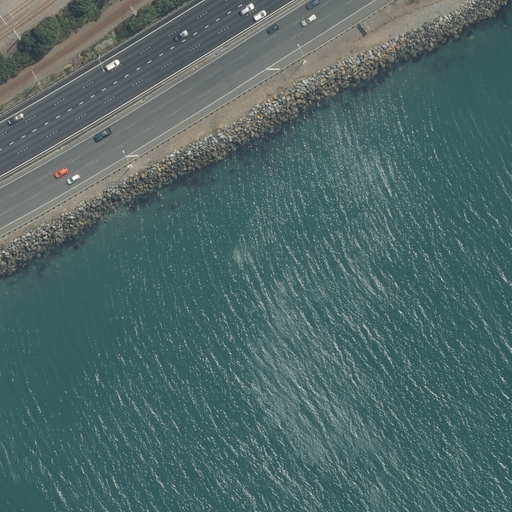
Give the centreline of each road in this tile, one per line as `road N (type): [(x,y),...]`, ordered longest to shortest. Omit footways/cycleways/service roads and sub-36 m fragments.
road 1 (motorway): [(328,0),(0,201)]
road 2 (motorway): [(0,161),(270,0)]
